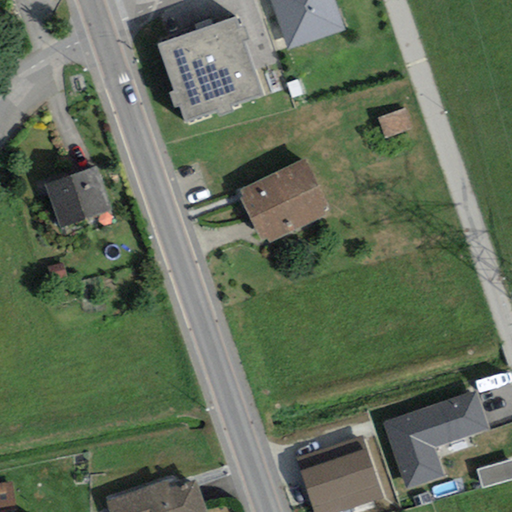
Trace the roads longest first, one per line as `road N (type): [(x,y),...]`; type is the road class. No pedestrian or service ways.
road 1 (secondary): [(266,511),(102,30)]
road 2 (residential): [(511,332),(397,0)]
road 3 (residential): [(0,115),(30,80),(102,30)]
